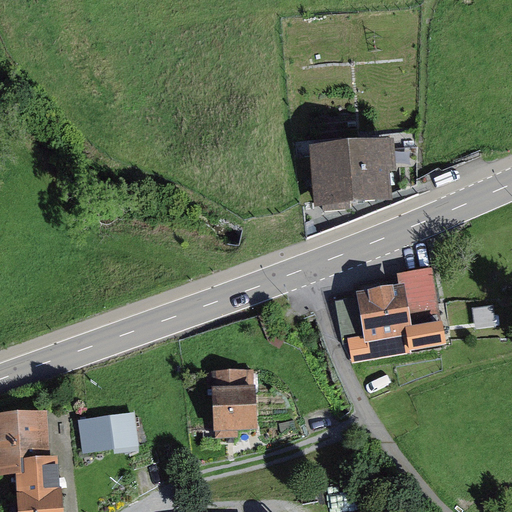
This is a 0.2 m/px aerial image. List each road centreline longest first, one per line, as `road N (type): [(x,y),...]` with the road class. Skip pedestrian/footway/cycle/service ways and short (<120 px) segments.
road 1 (secondary): [(511,184),(0,379)]
road 2 (track): [(307,268),(370,421),(443,511)]
road 3 (track): [(136,511),(177,487),(370,421)]
